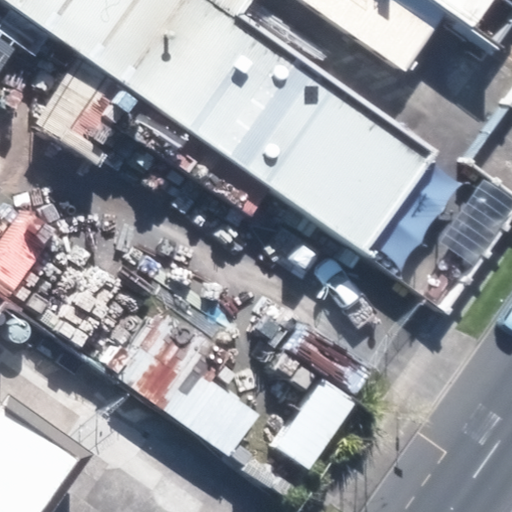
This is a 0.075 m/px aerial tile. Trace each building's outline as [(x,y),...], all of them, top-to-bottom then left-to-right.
[(4,0),(354,245),(420,152),(229,18),(241,0),(307,0),(400,64),(436,13),(461,30),(482,0),(4,0)] [(0,136),(31,91),(0,69),(0,136)] [(21,313),(52,334),(84,289),(53,266),(21,313)] [(117,378),(227,457),(255,418),(206,383),(225,356),(164,313),(117,378)] [(0,511),(29,511),(73,452),(0,402),(0,511)] [(228,457),(281,495),(303,463),(250,425),(228,457)]
